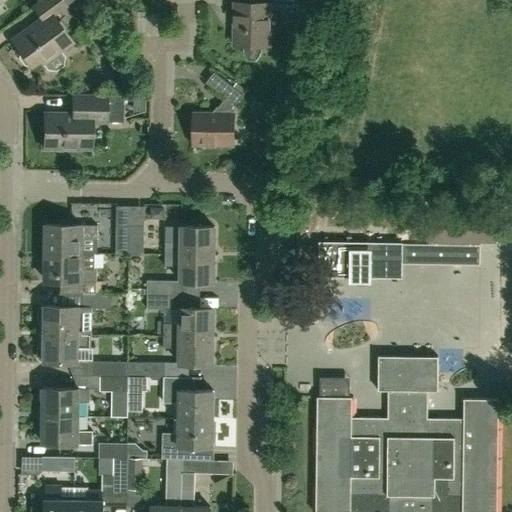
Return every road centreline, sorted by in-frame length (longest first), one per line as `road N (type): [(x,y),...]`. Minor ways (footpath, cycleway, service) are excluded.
road 1 (residential): [(264,511),(264,476),(246,457),(248,303),(267,269),(265,201),(243,184),(160,184)]
road 2 (residential): [(1,511),(5,189)]
road 3 (residential): [(160,184),(125,192),(5,189)]
road 4 (residential): [(160,184),(163,60)]
